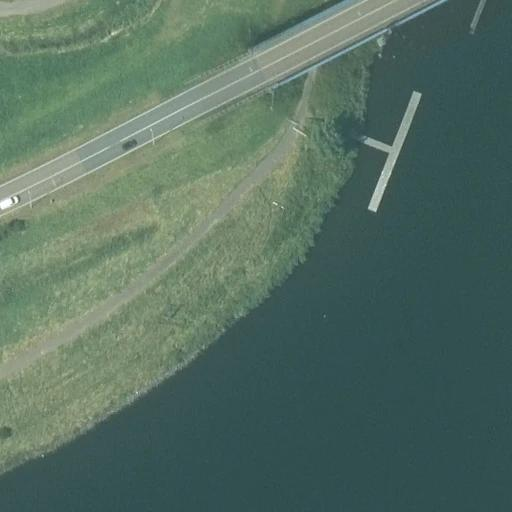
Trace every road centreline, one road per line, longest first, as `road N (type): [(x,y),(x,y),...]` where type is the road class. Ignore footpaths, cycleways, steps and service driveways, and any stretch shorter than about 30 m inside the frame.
road 1 (primary): [(260,68),(0,201)]
road 2 (primary): [(260,68),(392,0)]
